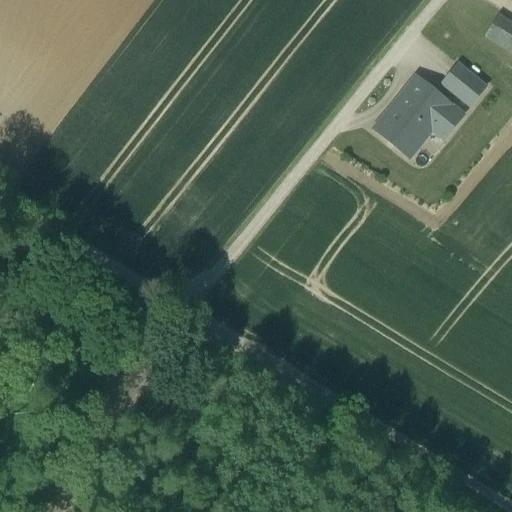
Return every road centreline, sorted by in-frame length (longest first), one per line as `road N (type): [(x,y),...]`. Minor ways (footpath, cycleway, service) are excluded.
road 1 (track): [(0,202),(511,510)]
road 2 (track): [(440,0),(183,311)]
